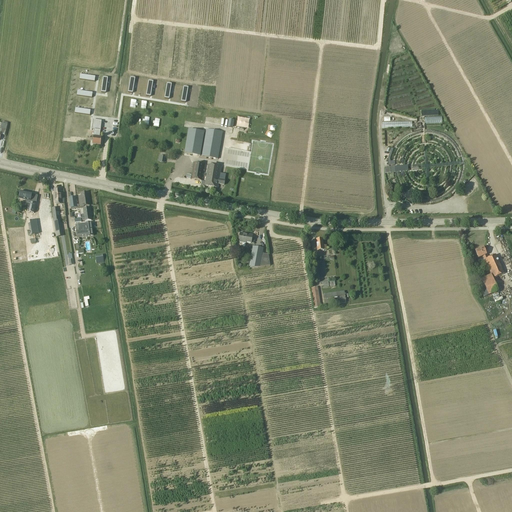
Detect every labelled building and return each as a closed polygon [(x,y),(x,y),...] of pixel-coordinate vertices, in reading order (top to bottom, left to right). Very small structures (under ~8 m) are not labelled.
[(114,109),(116,83),(109,82),(106,109),(114,109)] [(99,137),(100,131),(94,130),(94,134),(92,144),(97,145),(97,146),(100,146),(101,146),(102,137),(99,137)] [(188,130),(184,154),(200,157),(204,133),(188,130)] [(201,157),(206,157),(206,159),(209,159),(209,158),(218,159),(223,133),(206,130),(201,157)] [(191,179),(202,181),(205,165),(193,163),(193,168),(192,174),(191,179)] [(219,180),(219,179),(221,168),(208,166),(206,174),(205,174),(204,177),(206,177),(205,186),(218,188),(218,184),(224,185),(225,180),(219,180)] [(28,212),(34,213),(37,201),(31,200),(32,194),(21,191),(19,199),(26,201),(25,203),(30,204),(29,208),(28,212)] [(81,194),(81,200),(79,200),(80,207),(84,207),(84,206),(89,206),(87,193),(81,194)] [(71,209),(77,208),(77,205),(76,197),(69,198),(71,209)] [(91,220),(90,208),(83,209),(84,215),(82,216),(83,221),(84,221),(91,220)] [(76,232),(76,231),(93,230),(92,224),(85,224),(82,224),(75,225),(76,232)] [(93,230),(76,231),(77,238),(86,237),(93,236),(93,230)] [(252,236),(240,233),(238,242),(246,243),(246,242),(251,243),(252,236)] [(316,240),(317,251),(327,250),(326,246),(323,246),(323,239),(316,240)] [(260,267),(270,266),(268,255),(263,254),(263,249),(253,247),(249,269),(260,267)] [(478,259),(483,257),(490,276),(481,280),(483,283),(478,285),(484,298),(488,296),(498,292),(493,279),(504,274),(496,255),(488,258),(486,255),(487,255),(483,248),(475,251),(478,259)] [(320,308),(318,288),(311,289),(314,309),(320,308)] [(344,292),(323,294),(324,306),(346,303),(344,292)]
